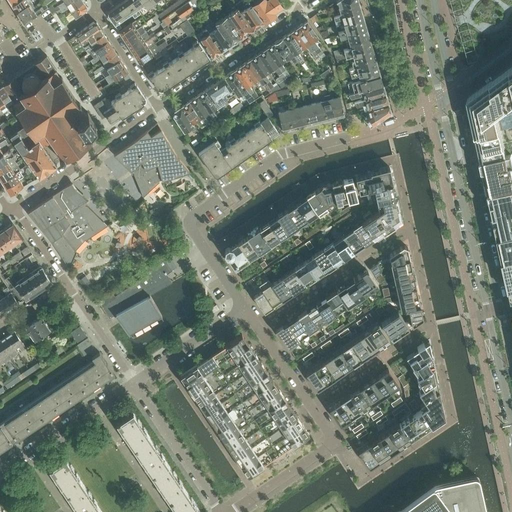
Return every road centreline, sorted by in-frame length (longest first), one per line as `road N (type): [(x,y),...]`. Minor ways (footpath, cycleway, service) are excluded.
road 1 (residential): [(244,307),(193,231),(194,216),(274,158),(348,138)]
road 2 (tertiary): [(439,94),(487,311)]
road 3 (tertiary): [(500,308),(453,97)]
road 4 (residential): [(306,0),(156,109)]
road 5 (residential): [(12,210),(156,109)]
road 6 (residential): [(334,441),(244,307)]
road 7 (residential): [(0,472),(132,384)]
road 8 (residential): [(218,511),(132,384)]
road 9 (residential): [(132,384),(244,307)]
road 10 (residential): [(334,441),(229,511)]
road 11 (residential): [(132,384),(66,283)]
